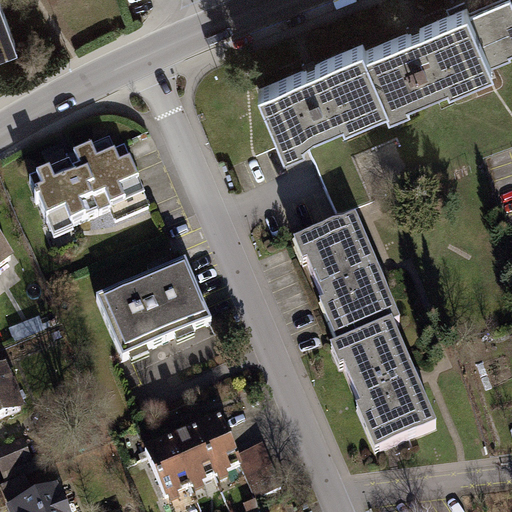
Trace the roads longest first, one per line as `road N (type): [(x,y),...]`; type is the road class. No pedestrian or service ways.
road 1 (residential): [(146,57),(341,511)]
road 2 (tertiary): [(0,132),(146,57)]
